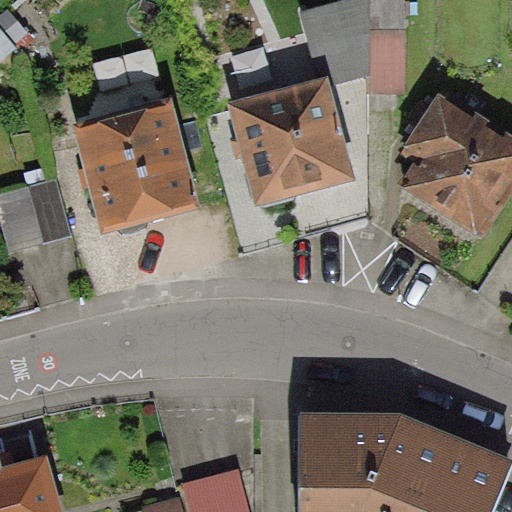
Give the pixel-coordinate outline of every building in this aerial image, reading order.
[(48,37),(15,0),(0,13),(0,37),(21,61),(48,37)] [(139,0),(89,0),(115,107),(163,96),(139,0)] [(310,57),(321,91),(361,82),(361,99),(396,102),(397,5),(360,3),(294,21),(298,34),(271,43),(279,67),(310,57)] [(321,91),(219,115),(242,213),(346,188),(321,91)] [(511,193),(511,154),(424,102),(392,155),(411,167),(392,199),(478,251),(511,193)] [(164,110),(64,135),(91,245),(191,221),(164,110)] [(51,192),(0,202),(0,255),(62,243),(51,192)] [(397,428),(287,430),(289,511),(490,511),(506,477),(397,428)] [(0,511),(55,511),(42,464),(0,475),(0,511)] [(242,511),(233,479),(178,495),(182,506),(161,511),(242,511)]
